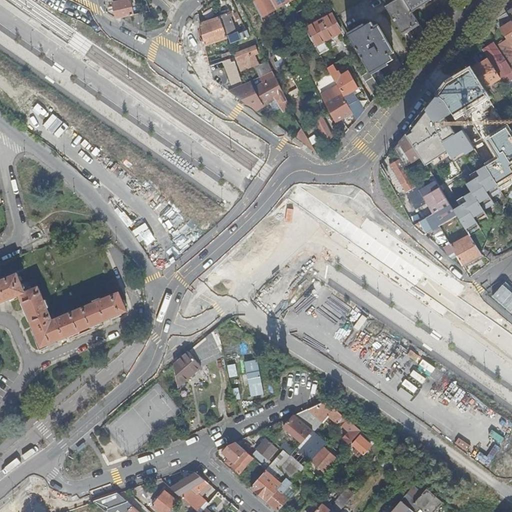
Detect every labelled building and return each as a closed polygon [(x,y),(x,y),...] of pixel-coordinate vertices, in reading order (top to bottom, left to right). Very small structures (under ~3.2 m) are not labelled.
[(126,0),(113,3),(117,19),(134,15),(132,5),(137,4),(135,0),(126,0)] [(253,28),(252,29),(259,43),(262,42),(261,39),(267,36),(261,24),(264,23),(253,0),(241,6),(253,28)] [(254,0),(263,17),(276,10),(270,0),(254,0)] [(288,3),(291,1),(290,0),(270,0),(276,10),(280,7),(281,9),(289,5),(288,3)] [(290,0),(291,1),(297,13),(320,0),(290,0)] [(328,0),(338,15),(362,0),(328,0)] [(403,33),(419,23),(404,0),(394,0),(386,6),(403,33)] [(405,0),(413,12),(431,0),(405,0)] [(511,22),(506,13),(505,11),(501,5),(494,15),(499,22),(501,21),(505,26),(500,29),(507,40),(511,48),(511,22)] [(234,28),(229,16),(232,16),(229,8),(226,10),(227,12),(220,15),(220,17),(227,38),(229,44),(249,37),(245,29),(238,32),(236,27),(234,28)] [(333,14),(306,28),(320,55),(338,45),(336,41),(344,36),(333,14)] [(220,17),(200,24),(204,45),(227,38),(220,17)] [(499,22),(497,24),(500,29),(505,26),(501,21),(499,22)] [(371,22),(349,35),(369,71),(371,73),(392,60),(388,54),(393,51),(378,26),(374,28),(371,22)] [(485,30),(482,33),(488,42),(491,40),(485,30)] [(511,56),(511,48),(507,40),(503,43),(511,56)] [(496,52),(499,51),(493,42),(483,49),(503,81),(511,75),(511,71),(509,68),(507,69),(496,52)] [(260,67),(263,76),(273,72),(272,71),(266,58),(258,61),(255,54),(259,53),(256,46),(234,53),(240,74),(260,67)] [(293,58),(285,62),(288,67),(295,63),(293,58)] [(483,89),(501,78),(488,59),(471,70),(479,82),(480,84),(483,89)] [(464,60),(457,70),(458,72),(457,73),(467,90),(479,82),(471,70),(464,60)] [(361,76),(375,98),(381,91),(371,73),(369,71),(361,76)] [(286,98),(273,72),(263,76),(261,76),(264,83),(255,89),(251,80),(243,84),(247,93),(256,110),(273,101),(275,105),(286,98)] [(345,96),(344,97),(352,112),(353,114),(357,121),(364,112),(353,91),(359,88),(350,72),(343,76),(340,72),(333,76),(345,96)] [(440,83),(445,87),(452,77),(447,74),(440,83)] [(473,133),(474,132),(477,130),(511,186),(511,171),(484,126),(500,116),(483,89),(480,84),(463,94),(452,76),(452,77),(445,87),(446,89),(444,91),(468,130),(473,133)] [(227,90),(256,110),(247,93),(243,84),(227,90)] [(325,103),(343,136),(348,130),(342,119),(352,112),(344,97),(342,93),(325,103)] [(438,95),(407,135),(426,165),(447,152),(452,159),(460,154),(461,157),(474,148),(473,147),(463,130),(456,134),(445,117),(452,113),(444,101),(438,95)] [(318,108),(319,108),(315,102),(308,106),(326,141),(333,137),(318,108)] [(307,106),(293,112),(297,120),(311,114),(307,106)] [(318,154),(326,144),(311,114),(297,120),(302,129),(318,154)] [(318,154),(302,129),(296,138),(318,154)] [(474,132),(511,190),(511,187),(511,186),(477,130),(474,132)] [(421,168),(426,165),(407,135),(394,149),(405,167),(416,160),(421,168)] [(477,145),(473,147),(474,148),(479,156),(483,154),(477,145)] [(413,203),(417,209),(425,204),(400,160),(391,165),(410,197),(412,196),(415,202),(413,203)] [(458,216),(468,232),(479,225),(478,224),(476,221),(486,214),(484,210),(491,205),(488,201),(491,199),(490,197),(501,190),(489,171),(485,165),(477,171),(480,175),(473,180),(466,184),(471,192),(465,196),(468,201),(461,205),(454,210),(458,216)] [(493,168),(489,171),(501,190),(507,199),(509,194),(493,168)] [(480,175),(477,171),(470,175),(473,180),(480,175)] [(435,180),(418,189),(433,214),(440,227),(458,216),(454,210),(435,180)] [(461,205),(468,201),(465,196),(458,201),(461,205)] [(417,209),(423,220),(431,215),(425,204),(417,209)] [(423,220),(414,225),(425,234),(433,229),(436,234),(442,230),(440,227),(433,214),(431,215),(423,220)] [(476,221),(478,224),(489,218),(486,214),(476,221)] [(479,225),(468,232),(470,236),(481,229),(479,225)] [(464,269),(471,264),(483,255),(482,254),(481,253),(471,237),(452,248),(464,269)] [(483,255),(471,264),(473,266),(485,257),(482,254),(483,255)] [(0,303),(20,295),(30,319),(42,347),(69,335),(104,320),(127,311),(119,292),(101,300),(101,298),(93,301),(94,303),(53,321),(47,308),(49,308),(46,300),(44,301),(38,287),(37,288),(33,279),(22,284),(18,273),(0,280),(0,303)] [(218,329),(190,353),(200,366),(224,354),(221,343),(219,330),(218,329)] [(236,354),(242,352),(238,341),(232,343),(236,354)] [(178,388),(202,368),(200,366),(190,353),(189,352),(174,365),(178,388)] [(249,397),(268,390),(257,358),(238,365),(249,397)] [(234,367),(228,369),(232,380),(239,378),(234,367)] [(343,439),(350,445),(361,431),(326,401),(308,409),(319,419),(322,421),(324,422),(329,416),(338,424),(340,422),(346,428),(347,427),(351,431),(343,439)] [(319,419),(308,409),(304,411),(316,422),(319,419)] [(316,422),(304,411),(295,415),(310,429),(316,422)] [(311,431),(295,417),(284,428),(297,439),(302,443),(311,431)] [(322,421),(319,419),(316,422),(310,429),(312,430),(315,433),(316,434),(323,426),(320,423),(322,421)] [(278,473),(270,465),(266,469),(265,471),(279,483),(284,477),(287,480),(300,465),(293,459),(315,433),(312,430),(311,431),(302,443),(298,447),(295,451),(290,456),(291,457),(278,473)] [(279,483),(265,471),(260,477),(256,481),(251,488),(271,505),(291,483),(326,443),(316,434),(315,433),(293,459),(300,465),(287,480),(284,477),(279,483)] [(278,436),(273,441),(283,450),(290,456),(295,451),(278,436)] [(352,445),(356,448),(358,450),(359,450),(364,455),(371,447),(359,436),(352,445)] [(266,439),(251,456),(263,466),(277,449),(266,439)] [(302,443),(297,439),(293,443),(298,447),(302,443)] [(222,452),(234,463),(245,450),(235,442),(228,445),(222,452)] [(328,444),(325,448),(336,458),(340,454),(328,444)] [(389,455),(376,444),(371,450),(375,454),(376,452),(378,453),(373,459),(380,466),(384,461),(389,455)] [(324,472),(336,458),(325,448),(312,461),(324,472)] [(251,456),(245,450),(234,463),(231,467),(239,474),(247,465),(250,469),(246,473),(256,481),(260,477),(265,471),(266,469),(263,466),(251,456)] [(291,457),(290,456),(283,450),(270,465),(278,473),(291,457)] [(389,455),(384,461),(390,466),(391,465),(395,461),(389,455)] [(395,461),(391,465),(395,468),(394,470),(397,473),(402,467),(395,461)] [(367,471),(372,475),(375,470),(371,466),(367,471)] [(396,474),(402,479),(408,472),(402,467),(397,473),(396,474)] [(199,493),(209,483),(197,473),(172,488),(188,503),(191,498),(204,509),(209,503),(202,497),(199,493)] [(202,497),(213,487),(209,483),(199,493),(202,497)] [(298,489),(291,483),(271,505),(278,511),(298,489)] [(423,511),(435,511),(443,503),(427,488),(422,493),(414,486),(401,501),(414,511),(417,511),(420,509),(423,511)] [(333,508),(325,501),(315,511),(339,511),(343,508),(342,506),(353,494),(348,489),(337,502),(338,503),(333,508)] [(157,510),(159,511),(169,511),(177,501),(165,491),(153,506),(157,510)] [(139,511),(119,494),(95,502),(104,511),(105,511),(114,511),(139,511)] [(414,511),(401,501),(391,511),(414,511)]
